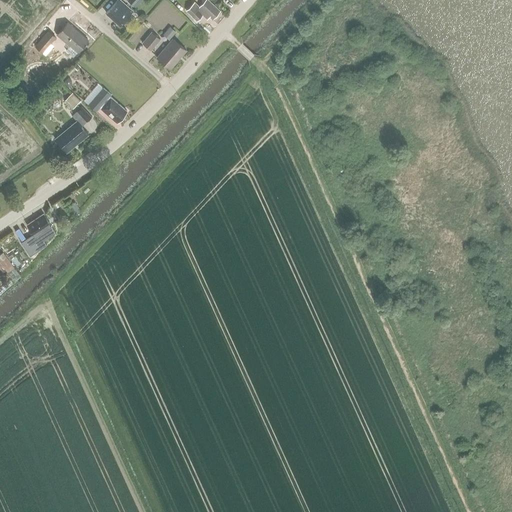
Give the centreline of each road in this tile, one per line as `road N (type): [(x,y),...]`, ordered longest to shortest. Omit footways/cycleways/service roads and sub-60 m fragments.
road 1 (track): [(223,32),(276,83),(472,511)]
road 2 (tertiary): [(0,227),(119,142),(172,89)]
road 3 (residential): [(172,89),(70,0)]
